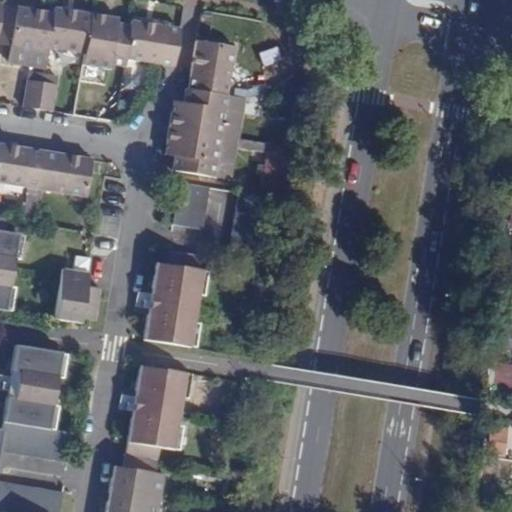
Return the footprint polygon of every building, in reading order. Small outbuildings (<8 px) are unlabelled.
[(0,44),(9,46),(15,7),(6,6),(0,43),(0,44)] [(8,63),(44,69),(47,48),(53,13),(15,7),(9,46),(11,47),(8,63)] [(47,48),(84,54),(90,14),(54,8),(53,13),(47,48)] [(84,54),(82,65),(109,69),(110,64),(123,66),(125,59),(130,26),(117,23),(118,19),(90,14),(84,54)] [(156,64),(173,67),(179,29),(131,21),(130,26),(125,59),(156,64)] [(233,49),(195,43),(187,89),(225,96),(233,49)] [(28,74),(27,81),(41,83),(43,76),(28,74)] [(43,76),(41,83),(56,86),(57,78),(43,76)] [(27,81),(22,108),(37,110),(41,83),(27,81)] [(41,83),(37,110),(52,112),(56,86),(41,83)] [(225,96),(187,89),(185,89),(183,103),(173,101),(168,128),(236,139),(242,98),(225,96)] [(236,139),(168,128),(164,154),(174,156),(172,170),(212,177),(229,180),(234,148),(236,139)] [(288,148),(236,139),(234,148),(267,153),(260,196),(266,197),(280,200),(288,148)] [(0,183),(37,190),(43,151),(0,144),(0,183)] [(91,159),(43,151),(37,190),(85,197),(91,159)] [(200,230),(207,188),(177,183),(170,225),(200,230)] [(32,219),(37,190),(28,188),(27,194),(28,194),(24,218),(32,219)] [(260,196),(237,192),(225,261),(255,266),(266,197),(260,196)] [(0,309),(5,310),(17,235),(0,232),(0,309)] [(188,347),(200,271),(196,270),(198,257),(167,252),(165,265),(156,264),(143,339),(188,347)] [(85,287),(87,274),(62,270),(54,319),(79,323),(80,318),(94,320),(99,289),(85,287)] [(48,429),(61,354),(16,347),(3,422),(48,429)] [(184,374),(139,366),(122,468),(113,467),(105,511),(155,511),(158,498),(161,475),(148,472),(150,459),(152,447),(171,450),(178,412),(184,374)] [(511,391),(511,367),(489,367),(487,390),(511,391)] [(0,451),(67,463),(72,433),(48,429),(3,422),(2,430),(0,441),(0,451)] [(0,511),(58,511),(62,492),(0,482),(0,511)]
